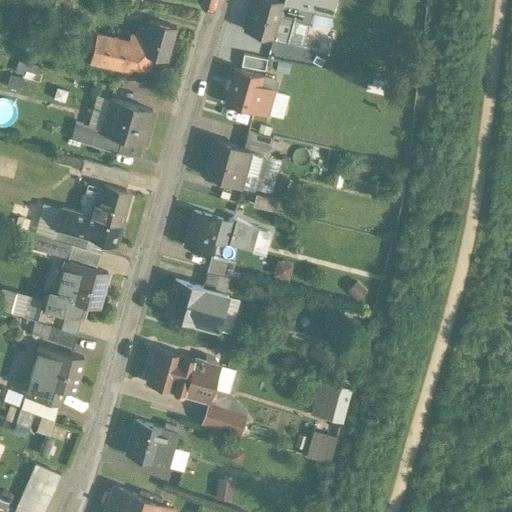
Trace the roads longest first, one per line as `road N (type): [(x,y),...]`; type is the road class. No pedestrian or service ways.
road 1 (residential): [(216,0),(99,426),(67,511)]
road 2 (track): [(389,511),(463,253),(500,0)]
